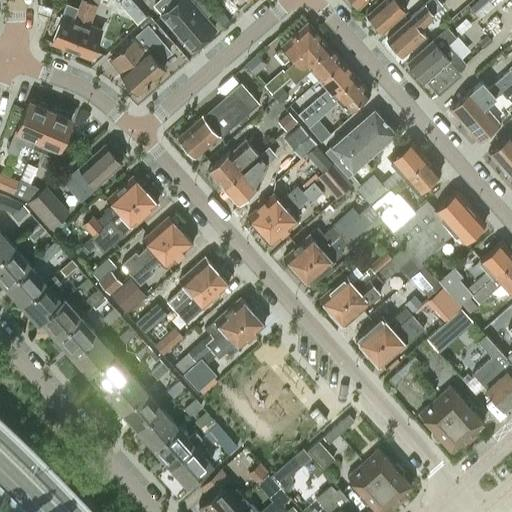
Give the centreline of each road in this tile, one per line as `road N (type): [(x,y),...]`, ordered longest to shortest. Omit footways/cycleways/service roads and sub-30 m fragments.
road 1 (residential): [(137,132),(453,491)]
road 2 (residential): [(511,220),(314,0)]
road 3 (residential): [(152,511),(0,343)]
road 4 (residential): [(289,0),(137,132)]
road 5 (residential): [(137,132),(80,86),(6,58)]
